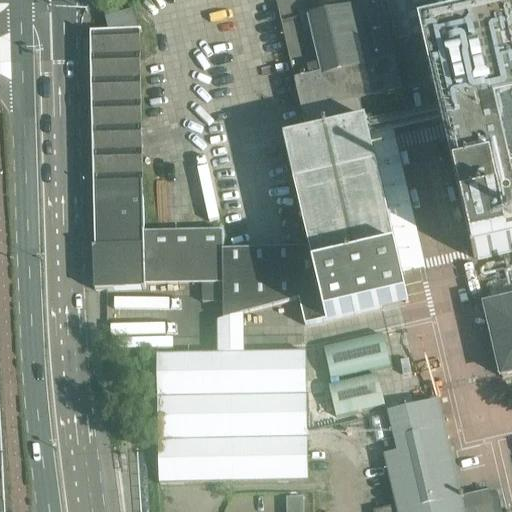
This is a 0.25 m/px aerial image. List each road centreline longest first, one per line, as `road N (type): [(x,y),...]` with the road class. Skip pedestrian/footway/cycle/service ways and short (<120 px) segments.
road 1 (primary): [(92,511),(71,390),(66,0)]
road 2 (primary): [(24,14),(32,318),(53,511)]
